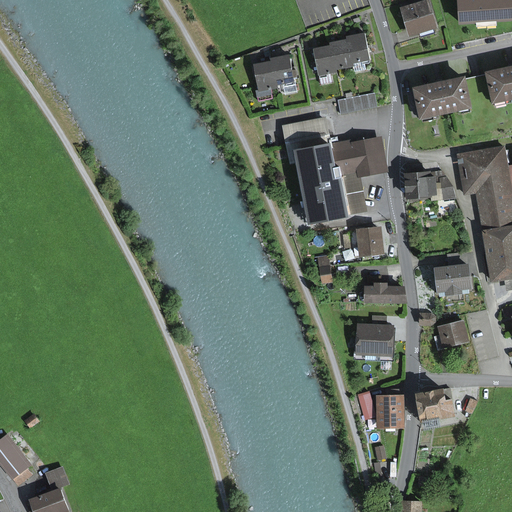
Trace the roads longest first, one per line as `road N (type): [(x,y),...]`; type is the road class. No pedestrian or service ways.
road 1 (track): [(162,0),(225,107),(307,303),(370,511)]
road 2 (track): [(226,511),(158,315),(78,163),(0,44)]
road 3 (residential): [(396,511),(413,320),(394,184),(393,69)]
road 4 (residential): [(393,69),(511,44)]
